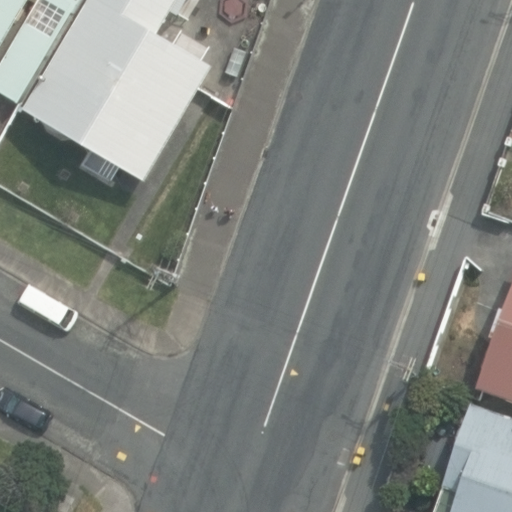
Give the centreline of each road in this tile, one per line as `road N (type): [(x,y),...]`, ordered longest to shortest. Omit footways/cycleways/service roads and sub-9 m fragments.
road 1 (tertiary): [(248,483),(416,0)]
road 2 (unclassified): [(0,337),(248,483)]
